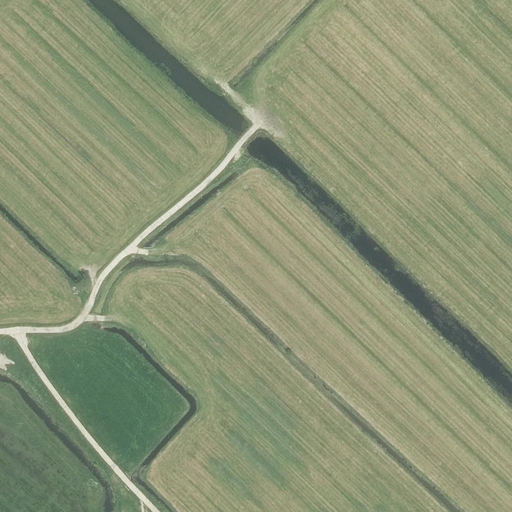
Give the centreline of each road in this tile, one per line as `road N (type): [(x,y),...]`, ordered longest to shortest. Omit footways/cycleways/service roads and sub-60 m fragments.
road 1 (track): [(261,120),(217,172),(102,275),(76,324),(0,332)]
road 2 (track): [(16,331),(62,405),(156,511)]
